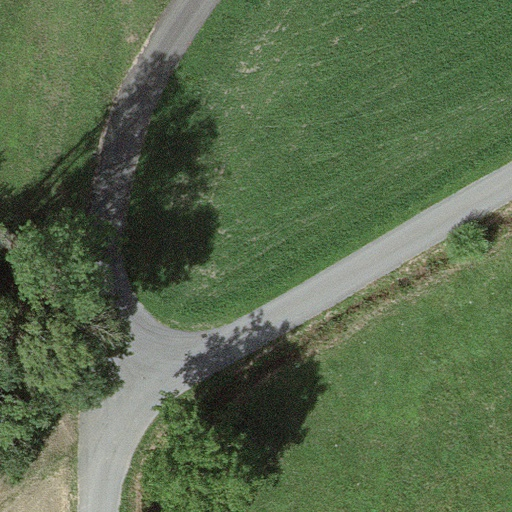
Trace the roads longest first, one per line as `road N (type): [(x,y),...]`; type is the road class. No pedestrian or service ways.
road 1 (track): [(511,183),(251,329),(183,359),(112,368),(110,194),(120,140),(198,0)]
road 2 (track): [(92,511),(112,368)]
